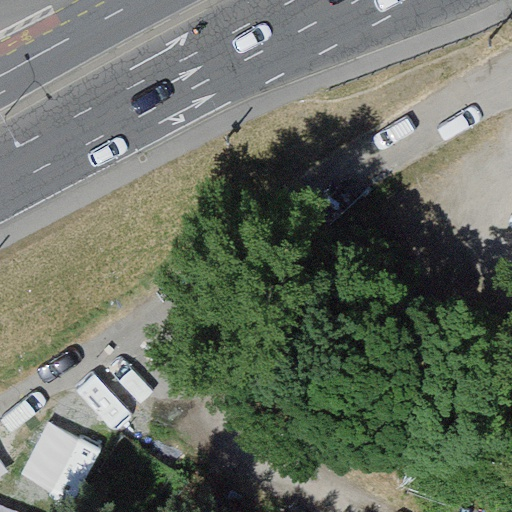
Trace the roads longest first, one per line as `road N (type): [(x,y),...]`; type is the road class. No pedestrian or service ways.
road 1 (primary): [(0,188),(346,0)]
road 2 (track): [(97,362),(327,511)]
road 3 (primary): [(144,0),(3,76)]
